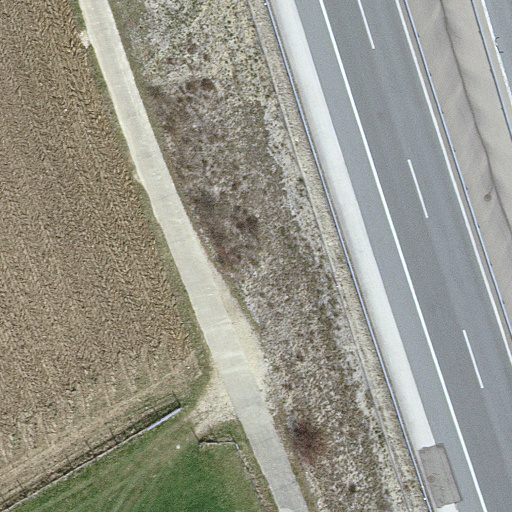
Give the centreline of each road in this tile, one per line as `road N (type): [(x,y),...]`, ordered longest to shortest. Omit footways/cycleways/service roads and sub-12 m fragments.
road 1 (track): [(93,0),(285,511)]
road 2 (motorway): [(359,0),(511,477)]
